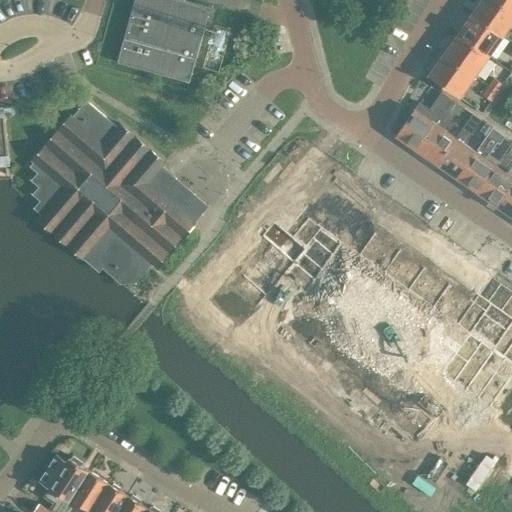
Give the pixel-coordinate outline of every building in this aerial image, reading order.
[(130,0),(115,56),(187,76),(208,1),(204,0),(130,0)] [(511,8),(500,0),(476,0),(470,9),(500,31),(511,14),(511,8)] [(511,0),(500,0),(511,8),(511,0)] [(470,9),(455,30),(486,51),(500,31),(470,9)] [(455,30),(441,50),(472,72),(486,51),(455,30)] [(441,50),(426,71),(457,93),(472,72),(441,50)] [(491,72),(485,81),(494,88),(500,79),(491,72)] [(485,81),(480,88),(489,95),(494,88),(485,81)] [(411,105),(393,132),(414,147),(450,94),(438,85),(425,104),(416,97),(411,105)] [(450,94),(414,147),(434,161),(453,134),(452,133),(441,125),(453,108),(456,110),(462,102),(450,94)] [(29,158),(26,162),(33,168),(27,176),(35,182),(28,190),(35,196),(31,201),(29,203),(28,204),(36,211),(33,215),(95,269),(99,264),(118,280),(133,278),(148,260),(152,263),(193,215),(202,205),(206,201),(160,161),(162,159),(115,119),(112,122),(82,96),(69,111),(68,110),(28,158),(29,158)] [(453,134),(434,161),(454,175),(473,148),(460,139),(478,113),(470,107),(452,133),(453,134)] [(473,148),(454,175),(474,189),(493,162),(483,154),(494,138),(496,139),(502,130),(490,121),(484,130),(473,148)] [(493,162),(474,189),(495,203),(511,177),(511,174),(501,167),(511,150),(511,137),(510,136),(493,162)] [(302,153),(187,288),(241,333),(362,191),(302,153)] [(511,177),(495,203),(511,214),(511,177)] [(376,201),(356,230),(373,241),(393,213),(376,201)] [(393,213),(373,241),(390,253),(410,224),(393,213)] [(410,224),(390,253),(406,265),(426,236),(410,224)] [(426,236),(406,265),(423,276),(443,247),(426,236)] [(346,244),(342,250),(352,257),(356,250),(346,244)] [(443,247),(423,276),(440,288),(460,259),(443,247)] [(460,259),(440,288),(457,299),(477,271),(460,259)] [(370,260),(366,267),(375,273),(380,267),(370,260)] [(380,267),(375,273),(385,280),(390,274),(380,267)] [(477,271),(457,299),(473,311),(493,282),(477,271)] [(493,282),(473,311),(490,323),(510,294),(493,282)] [(404,283),(399,290),(409,297),(414,290),(404,283)] [(414,290),(409,297),(419,303),(423,297),(414,290)] [(511,295),(510,294),(490,323),(507,334),(511,326),(511,295)] [(437,306),(433,313),(443,320),(447,313),(437,306)] [(301,307),(264,347),(408,480),(444,441),(301,307)] [(447,313),(443,320),(452,327),(457,320),(447,313)] [(471,330),(466,336),(476,343),(481,336),(471,330)] [(481,336),(476,343),(486,350),(490,343),(481,336)] [(511,385),(431,502),(442,511),(488,511),(511,479),(511,385)] [(37,498),(31,509),(35,511),(57,511),(69,493),(87,465),(79,460),(81,457),(70,450),(69,453),(66,452),(64,455),(54,449),(37,476),(47,482),(42,491),(52,497),(47,505),(37,498)] [(87,465),(69,493),(89,505),(106,477),(87,465)] [(111,511),(126,490),(117,484),(118,482),(110,477),(108,479),(106,477),(89,505),(84,511),(111,511)] [(138,511),(145,502),(137,497),(138,494),(129,489),(128,491),(126,490),(111,511),(138,511)] [(161,511),(157,509),(158,507),(158,505),(150,500),(148,501),(146,503),(145,502),(138,511),(161,511)]
